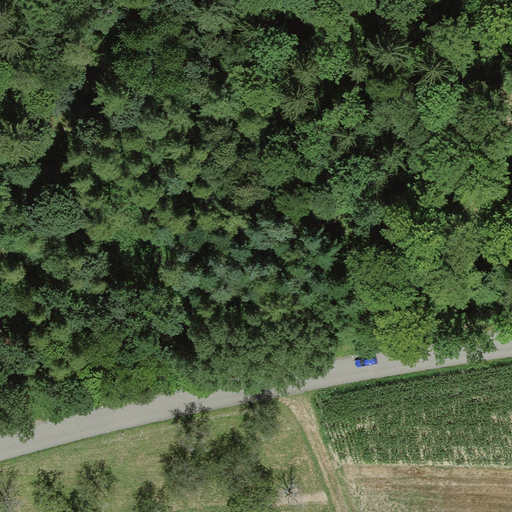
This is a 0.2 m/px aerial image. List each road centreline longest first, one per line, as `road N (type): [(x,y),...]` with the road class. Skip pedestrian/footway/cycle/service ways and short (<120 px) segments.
road 1 (tertiary): [(0,447),(205,398),(511,348)]
road 2 (track): [(136,0),(0,240)]
road 3 (track): [(286,384),(338,511)]
